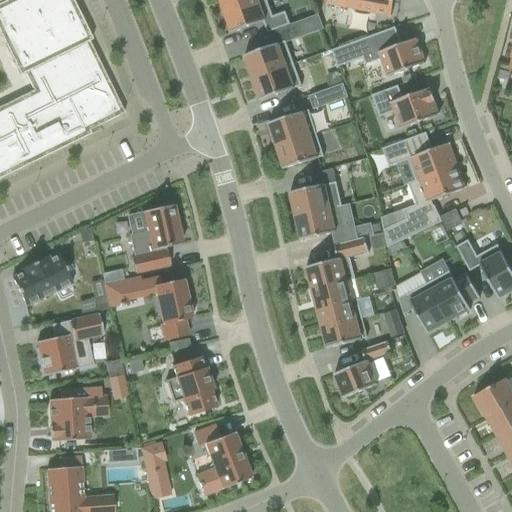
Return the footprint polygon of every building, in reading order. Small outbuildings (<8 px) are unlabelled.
[(0,0),(0,37),(19,76),(24,74),(32,92),(0,107),(0,178),(90,135),(88,131),(123,114),(88,42),(91,40),(74,5),(69,0),(0,0)] [(249,0),(218,0),(222,10),(249,0)] [(249,0),(222,10),(231,34),(263,23),(267,34),(269,33),(289,26),(285,13),(272,18),(265,0),(249,0)] [(327,0),(326,5),(390,17),(393,0),(327,0)] [(273,46),(243,57),(251,80),(293,64),(285,44),(289,42),(287,38),(299,33),(295,23),(289,26),(269,33),(273,46)] [(387,78),(424,64),(416,40),(401,45),(394,28),(331,52),(337,68),(362,59),(365,66),(381,60),(387,78)] [(301,87),(293,64),(251,80),(259,102),(301,87)] [(339,75),(325,80),(329,90),(342,85),(343,85),(339,75)] [(329,90),(308,97),(313,111),(347,99),(342,85),(329,90)] [(438,116),(433,103),(434,102),(431,93),(430,94),(428,90),(402,99),(397,87),(371,96),(379,118),(394,113),(400,130),(438,116)] [(268,124),(275,148),(315,134),(308,111),(268,124)] [(323,157),(315,134),(275,148),(283,171),(323,157)] [(456,167),(448,145),(432,151),(425,134),(381,150),(388,168),(407,161),(415,181),(407,184),(408,185),(456,167)] [(353,155),(355,163),(367,160),(364,152),(353,155)] [(408,185),(415,206),(401,211),(402,212),(403,212),(405,220),(383,231),(387,249),(442,223),(434,207),(433,207),(431,202),(465,190),(456,167),(408,185)] [(332,170),(317,174),(320,187),(332,184),(331,178),(334,177),(332,170)] [(289,194),(294,218),(341,207),(335,183),(332,184),(320,187),(289,194)] [(164,252),(164,249),(181,245),(172,206),(142,213),(147,231),(128,236),(133,259),(130,259),(133,274),(169,266),(166,251),(164,252)] [(341,208),(341,207),(294,218),(300,242),(331,234),(334,246),(354,241),(351,230),(343,232),(337,209),(341,208)] [(456,210),(442,216),(448,229),(462,223),(456,210)] [(364,238),(354,241),(334,246),(333,246),(337,260),(305,269),(311,291),(354,280),(348,259),(368,254),(364,238)] [(480,267),(498,300),(511,292),(511,273),(497,246),(476,257),(468,241),(456,248),(469,272),(480,267)] [(19,274),(11,278),(25,307),(71,284),(57,255),(48,260),(47,257),(18,271),(19,274)] [(391,270),(374,275),(378,291),(395,287),(391,270)] [(426,285),(447,323),(470,311),(467,305),(479,299),(465,274),(453,281),(448,272),(426,285)] [(184,321),(190,319),(184,288),(182,280),(159,285),(158,278),(139,282),(138,277),(119,281),(122,296),(140,292),(141,297),(154,294),(161,325),(159,325),(163,342),(187,336),(184,321)] [(359,300),(354,280),(311,291),(316,312),(359,300)] [(413,310),(427,334),(447,323),(426,285),(398,300),(403,315),(413,310)] [(384,302),(388,313),(395,311),(392,299),(384,302)] [(359,300),(316,312),(321,330),(362,320),(357,301),(359,301),(359,300)] [(387,327),(399,323),(395,311),(383,315),(387,327)] [(53,339),(36,343),(43,377),(92,366),(86,339),(102,336),(97,315),(50,326),(53,339)] [(362,320),(321,330),(326,350),(361,341),(361,340),(366,339),(362,320)] [(333,376),(343,400),(377,386),(367,362),(391,354),(387,342),(361,351),(365,363),(333,376)] [(157,355),(138,359),(142,375),(161,371),(157,355)] [(187,417),(215,408),(210,392),(212,391),(205,368),(202,369),(199,358),(171,367),(174,378),(164,382),(172,404),(182,401),(187,417)] [(511,402),(511,391),(505,380),(473,398),(484,418),(511,402)] [(123,385),(111,388),(113,398),(125,395),(123,385)] [(48,401),(50,428),(49,428),(49,439),(50,439),(51,443),(89,440),(87,418),(92,418),(91,398),(86,399),(85,390),(63,391),(64,400),(48,401)] [(485,418),(495,436),(511,426),(511,402),(484,418),(484,419),(485,418)] [(511,426),(495,436),(506,455),(511,451),(511,426)] [(195,476),(203,497),(250,479),(233,433),(203,445),(213,470),(195,476)] [(45,470),(48,511),(98,511),(98,498),(83,499),(80,458),(57,459),(58,469),(45,470)] [(145,474),(151,499),(169,495),(163,469),(145,474)]
